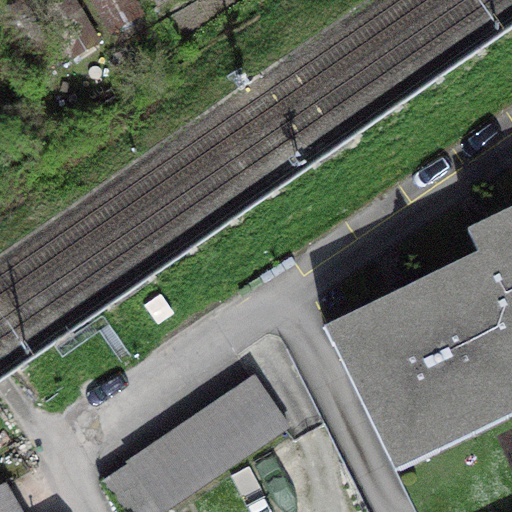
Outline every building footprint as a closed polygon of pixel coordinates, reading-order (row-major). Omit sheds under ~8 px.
[(74,0),(54,0),(41,8),(72,58),(100,41),(74,0)] [(132,0),(92,0),(114,33),(142,15),(132,0)] [(410,294),(332,331),(401,475),(511,422),(511,217),(467,239),(478,262),(410,294)] [(177,511),(292,432),(256,382),(127,473),(154,511),(177,511)] [(21,511),(8,487),(0,491),(0,511),(21,511)]
